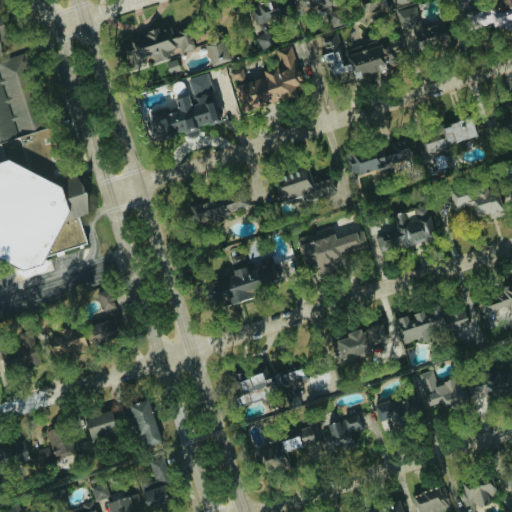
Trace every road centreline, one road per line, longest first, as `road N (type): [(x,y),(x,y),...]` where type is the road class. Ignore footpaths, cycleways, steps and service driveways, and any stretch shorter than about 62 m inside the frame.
road 1 (residential): [(0,419),(511,247)]
road 2 (secondary): [(246,511),(82,0)]
road 3 (secondary): [(44,0),(205,511)]
road 4 (residential): [(511,63),(105,196)]
road 5 (residential): [(266,511),(511,430)]
